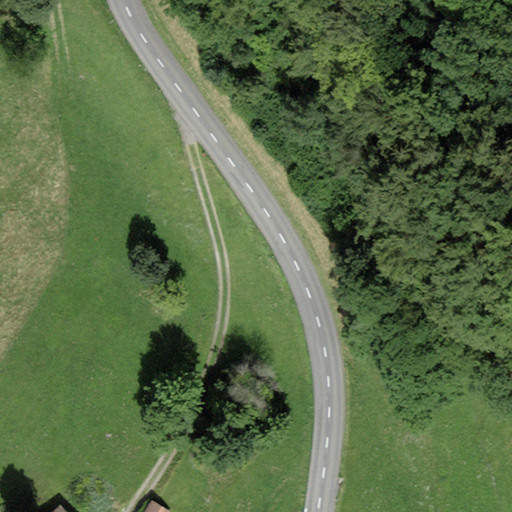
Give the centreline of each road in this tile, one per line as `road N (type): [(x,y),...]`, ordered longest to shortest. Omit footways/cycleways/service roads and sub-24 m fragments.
road 1 (secondary): [(318,511),(329,392),(317,317),(287,245),(125,0)]
road 2 (track): [(190,106),(185,122),(221,259),(218,344),(178,438),(130,511)]
